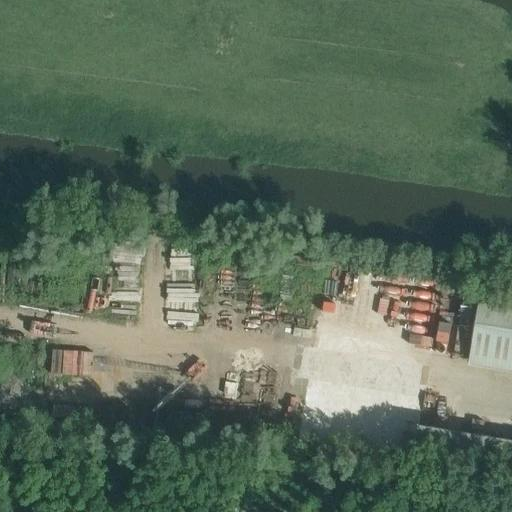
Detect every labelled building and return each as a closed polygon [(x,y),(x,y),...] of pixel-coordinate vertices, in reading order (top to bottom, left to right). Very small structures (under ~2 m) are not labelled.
[(171,314),(196,314),(194,246),(169,247),(171,314)] [(317,282),(317,269),(300,269),(300,282),(317,282)] [(294,312),(315,314),(316,292),(295,291),(294,312)] [(322,292),(323,311),(326,311),(326,328),(347,327),(346,292),(322,292)] [(466,361),(511,368),(511,301),(477,295),(466,361)] [(511,462),(511,434),(424,421),(420,448),(511,462)]
